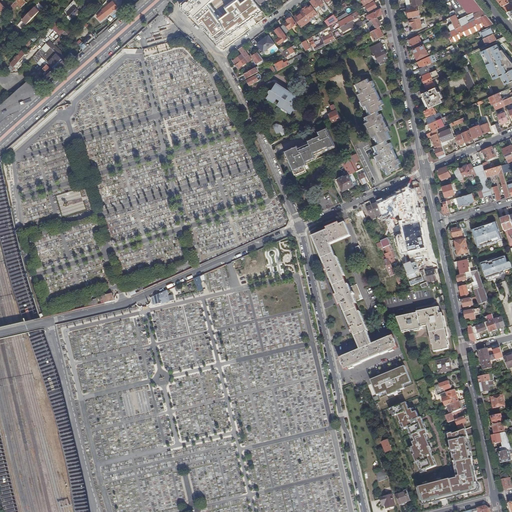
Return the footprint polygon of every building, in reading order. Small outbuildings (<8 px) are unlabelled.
[(79,6),(80,6),(76,2),(73,0),(64,10),(73,18),(81,8),(79,6)] [(90,0),(84,0),(80,6),(79,6),(81,8),(85,4),(86,4),(90,0)] [(321,0),(309,0),(310,0),(317,10),(321,7),(319,5),(323,3),(321,0)] [(498,0),(509,12),(511,10),(511,0),(511,1),(510,1),(510,2),(508,0),(498,0)] [(217,1),(205,11),(212,19),(208,22),(215,31),(221,25),(223,28),(229,24),(217,8),(220,5),(217,1)] [(367,13),(378,7),(375,1),(366,6),(369,10),(367,12),(367,13)] [(103,12),(106,16),(118,7),(113,2),(103,9),(103,12),(104,12),(103,12)] [(421,17),(418,5),(407,7),(409,17),(413,17),(413,19),(420,17),(421,17)] [(304,11),(310,20),(318,14),(312,6),(308,8),(307,7),(304,9),(303,10),(304,10),(304,11)] [(449,6),(446,7),(448,11),(451,17),(456,15),(456,14),(454,10),(452,11),(449,6)] [(35,7),(22,20),(27,24),(39,11),(35,7)] [(378,18),(383,15),(382,8),(368,16),(369,18),(371,21),(378,18)] [(304,11),(303,9),(301,9),(298,11),(298,12),(299,13),(294,17),(302,27),(311,21),(310,20),(304,11)] [(487,14),(483,10),(474,14),(473,13),(469,15),(469,16),(467,17),(466,16),(459,20),(461,26),(487,14)] [(233,21),(239,29),(252,19),(246,11),(233,21)] [(100,21),(106,16),(103,12),(97,17),(100,21)] [(494,23),(487,14),(461,26),(456,29),(451,31),(448,33),(452,43),(494,23)] [(329,26),(338,20),(337,18),(335,15),(325,21),(329,26)] [(341,27),(355,19),(355,18),(353,15),(348,18),(339,23),(341,27)] [(461,26),(459,20),(456,15),(451,17),(453,23),(456,29),(461,26)] [(288,21),(285,23),(290,30),(297,24),(292,17),(287,20),(288,21)] [(422,27),(420,17),(413,19),(410,20),(410,21),(410,23),(411,24),(412,24),(413,29),(422,27)] [(371,32),(380,27),(382,26),(378,18),(371,21),(367,23),(371,32)] [(357,29),(363,26),(361,22),(350,28),(352,32),(357,29)] [(276,31),(280,36),(280,37),(279,38),(277,40),(280,44),(288,38),(285,34),(289,31),(284,25),(280,28),(280,27),(276,31)] [(48,36),(54,30),(51,27),(45,34),(48,36)] [(376,41),(385,36),(380,27),(371,32),(376,41)] [(485,38),(494,34),(490,27),(482,31),(485,38)] [(70,36),(72,38),(75,34),(68,28),(65,31),(70,36)] [(72,38),(74,40),(84,31),(81,28),(75,34),(72,38)] [(59,47),(70,36),(65,31),(55,42),(59,47)] [(228,33),(219,39),(225,47),(233,42),(228,33)] [(325,38),(328,44),(336,40),(333,34),(325,38)] [(497,40),(494,34),(485,38),(484,39),(486,45),(497,40)] [(275,44),(269,35),(258,43),(263,52),(269,48),(275,44)] [(414,49),(423,44),(419,35),(409,40),(414,49)] [(511,51),(511,45),(504,36),(497,40),(486,45),(465,55),(470,66),(467,68),(469,72),(476,87),(480,85),(478,83),(509,68),(507,64),(504,57),(511,51)] [(27,47),(32,42),(29,39),(24,44),(27,47)] [(315,51),(324,47),(326,46),(323,41),(316,45),(314,41),(314,40),(313,39),(310,41),(315,51)] [(304,47),(307,51),(311,48),(306,40),(302,43),(303,44),(304,47)] [(67,64),(75,57),(75,56),(77,55),(74,52),(72,53),(71,53),(68,56),(63,54),(50,41),(48,44),(46,43),(42,48),(46,52),(51,47),(62,58),(67,64)] [(375,53),(384,49),(382,43),(371,47),(374,54),(375,53)] [(429,54),(424,44),(423,44),(414,49),(413,49),(417,59),(429,54)] [(295,45),(283,52),(285,57),(290,55),(294,53),(295,52),(293,49),(295,48),(297,47),(295,45)] [(250,56),(243,46),(239,49),(242,54),(248,62),(249,62),(251,61),(249,57),(250,56)] [(42,86),(67,64),(62,58),(51,47),(46,52),(42,57),(48,63),(49,63),(54,69),(45,77),(43,78),(42,80),(39,77),(46,70),(47,72),(51,68),(47,64),(46,65),(35,77),(42,86)] [(46,52),(42,48),(34,57),(33,58),(37,62),(40,60),(42,57),(46,52)] [(380,65),(390,61),(384,49),(375,53),(380,65)] [(27,53),(23,50),(16,58),(15,57),(14,58),(15,59),(11,64),(12,65),(8,69),(5,66),(3,68),(9,74),(15,67),(27,53)] [(265,62),(258,52),(252,56),(259,66),(259,65),(265,62)] [(248,62),(242,54),(233,61),(239,68),(248,62)] [(436,61),(433,54),(417,62),(418,63),(419,63),(421,68),(430,64),(436,61)] [(43,62),(46,65),(47,64),(48,63),(42,57),(40,60),(43,62)] [(284,68),(299,60),(297,57),(288,61),(284,63),(283,60),(275,64),(278,71),(284,68)] [(299,70),(307,66),(304,60),(296,64),(299,70)] [(430,64),(421,68),(419,69),(422,75),(429,71),(428,68),(432,66),(430,64)] [(244,74),(247,78),(258,72),(257,70),(260,68),(259,65),(259,66),(253,69),(244,74)] [(470,90),(476,87),(469,72),(466,73),(463,75),(470,90)] [(247,79),(250,85),(261,80),(260,78),(261,76),(260,74),(258,73),(247,79)] [(424,83),(425,83),(432,80),(433,79),(431,76),(430,73),(423,76),(424,78),(423,79),(423,80),(422,80),(423,83),(424,83)] [(505,73),(497,76),(501,83),(496,85),(498,88),(509,83),(505,73)] [(484,83),(487,90),(488,90),(491,97),(500,93),(498,88),(496,85),(501,83),(497,76),(493,78),(493,79),(484,83)] [(366,123),(369,128),(373,137),(376,136),(380,144),(376,146),(380,154),(377,155),(384,169),(386,168),(389,173),(400,167),(398,164),(401,163),(399,158),(397,156),(393,158),(392,154),(395,153),(393,149),(394,149),(393,147),(394,146),(392,142),(389,143),(387,140),(392,137),(389,131),(391,130),(390,125),(389,126),(384,128),(382,126),(387,123),(385,120),(386,120),(385,117),(385,116),(383,112),(380,114),(378,111),(383,108),(381,105),(384,104),(382,100),(381,100),(380,98),(376,100),(375,97),(379,96),(375,88),(374,85),(375,85),(373,81),(370,82),(368,79),(365,81),(361,82),(357,84),(361,94),(359,95),(362,101),(364,106),(367,105),(371,115),(367,117),(369,122),(366,123)] [(435,86),(432,80),(425,83),(425,84),(424,85),(425,87),(426,87),(427,88),(429,87),(430,88),(435,86)] [(277,83),(273,91),(278,84),(284,88),(283,90),(286,92),(287,90),(277,83)] [(282,108),(282,107),(291,113),(293,109),(294,110),(295,111),(296,111),(297,110),(298,109),(299,108),(299,107),(298,106),(297,105),(295,104),(299,99),(291,94),(292,92),(287,90),(286,92),(283,90),(284,88),(278,84),(273,91),(272,90),(271,91),(270,91),(270,92),(269,92),(270,93),(270,94),(271,95),(269,98),(275,102),(277,98),(281,100),(278,104),(278,105),(282,108)] [(433,106),(443,102),(442,98),(439,92),(437,87),(425,93),(423,93),(429,108),(433,106)] [(488,90),(487,90),(454,105),(457,111),(463,109),(469,106),(478,102),(481,101),(483,100),(489,97),(491,97),(488,90)] [(301,98),(292,92),(291,94),(299,99),(295,104),(297,105),(301,98)] [(500,93),(491,97),(489,97),(492,105),(493,104),(498,102),(503,100),(500,93)] [(274,103),(278,105),(278,104),(275,102),(269,98),(271,95),(270,94),(268,98),(274,103)] [(511,97),(511,96),(503,100),(504,105),(511,102),(511,97)] [(329,114),(330,117),(333,122),(341,118),(334,104),(332,106),(334,111),(329,114)] [(437,113),(433,106),(429,108),(424,110),(427,117),(437,113)] [(440,114),(439,112),(437,113),(427,117),(426,118),(429,124),(437,120),(435,116),(440,114)] [(505,112),(498,115),(501,124),(508,121),(505,112)] [(438,122),(437,120),(429,124),(431,128),(429,128),(430,132),(432,131),(436,129),(436,130),(440,128),(438,122)] [(482,139),(485,138),(483,133),(480,126),(478,121),(476,122),(477,126),(470,129),(473,138),(480,135),(482,139)] [(480,126),(483,133),(491,130),(488,123),(487,123),(487,121),(485,122),(485,124),(480,126)] [(494,134),(502,131),(501,128),(498,123),(491,126),(494,134)] [(309,140),(309,141),(310,143),(298,148),(297,146),(285,151),(296,174),(306,170),(304,166),(308,164),(307,161),(316,157),(315,154),(335,145),(327,128),(319,132),(320,135),(309,140)] [(431,136),(435,147),(440,146),(442,145),(436,130),(436,129),(432,131),(430,132),(426,134),(427,138),(431,136)] [(445,131),(439,133),(443,141),(454,137),(451,130),(446,132),(445,131)] [(461,134),(465,142),(468,141),(468,142),(470,141),(470,140),(473,139),(470,131),(467,132),(467,130),(465,131),(465,133),(463,134),(462,132),(461,133),(461,134)] [(459,144),(465,142),(461,134),(456,136),(459,144)] [(438,156),(445,154),(442,145),(440,146),(440,147),(435,149),(438,156)] [(511,145),(502,149),(508,162),(511,160),(511,152),(511,151),(511,150),(511,145)] [(497,156),(492,146),(482,151),(483,152),(485,157),(487,161),(487,160),(487,161),(488,160),(497,156)] [(351,159),(354,166),(360,162),(356,154),(350,157),(351,159)] [(350,159),(343,163),(345,166),(346,166),(351,174),(353,173),(356,171),(350,159)] [(354,166),(357,171),(363,168),(360,162),(354,166)] [(487,162),(483,164),(485,170),(494,167),(493,164),(489,166),(487,162)] [(485,170),(483,164),(474,167),(476,171),(484,190),(490,188),(489,185),(487,177),(485,170)] [(464,166),(460,168),(464,177),(472,174),(468,165),(464,166)] [(503,170),(501,165),(494,167),(485,170),(487,177),(499,173),(503,186),(506,197),(505,198),(510,196),(506,184),(506,183),(503,170)] [(451,176),(447,166),(438,170),(442,180),(451,176)] [(460,168),(460,167),(454,170),(457,177),(458,179),(459,181),(465,179),(464,177),(460,168)] [(357,171),(366,191),(370,190),(367,183),(370,181),(363,168),(357,171)] [(353,173),(351,174),(338,180),(343,191),(358,184),(353,173)] [(421,181),(412,183),(415,196),(424,194),(421,181)] [(489,185),(490,188),(493,187),(495,193),(497,201),(501,199),(496,183),(489,185)] [(455,194),(452,184),(443,187),(446,197),(455,194)] [(483,190),(482,190),(483,196),(495,193),(493,187),(490,188),(484,190),(483,190)] [(474,202),(472,193),(471,193),(457,198),(460,207),(474,202)] [(164,200),(157,200),(157,219),(171,218),(171,207),(164,208),(164,200)] [(382,213),(378,204),(372,206),(377,218),(380,216),(379,214),(382,213)] [(511,235),(511,221),(510,216),(500,219),(504,231),(508,230),(509,235),(510,236),(511,235)] [(496,222),(491,223),(497,239),(501,238),(496,222)] [(312,237),(326,268),(327,271),(337,294),(335,295),(339,306),(342,305),(352,329),(353,332),(361,349),(358,351),(358,350),(355,351),(355,352),(340,358),(345,370),(362,363),(381,354),(381,355),(398,347),(393,336),(378,342),(378,341),(375,342),(375,343),(373,344),(365,325),(366,325),(361,314),(360,315),(355,302),(363,299),(357,284),(349,287),(341,271),(342,270),(338,260),(337,260),(330,244),(351,236),(345,223),(340,225),(339,223),(327,228),(327,230),(312,237)] [(497,239),(491,223),(489,224),(489,225),(490,229),(483,231),(488,244),(497,241),(496,239),(497,239)] [(415,241),(427,238),(424,224),(412,226),(415,241)] [(481,232),(480,228),(480,227),(472,229),(477,245),(486,243),(486,245),(488,244),(483,231),(481,232)] [(455,237),(456,240),(462,239),(461,236),(463,235),(461,229),(458,230),(457,228),(452,229),(453,238),(455,237)] [(389,238),(381,241),(381,242),(384,248),(385,248),(389,246),(395,260),(396,259),(393,252),(393,250),(391,245),(389,240),(389,238)] [(466,242),(465,240),(456,242),(458,255),(468,253),(468,251),(468,250),(466,244),(467,244),(466,242)] [(420,267),(435,263),(430,245),(418,248),(420,256),(418,256),(420,267)] [(389,246),(385,248),(387,253),(385,254),(387,259),(386,260),(384,261),(391,277),(395,275),(397,279),(399,285),(401,284),(396,270),(394,269),(393,269),(390,263),(396,261),(395,260),(389,246)] [(505,256),(503,257),(505,263),(508,270),(511,268),(510,262),(507,263),(505,256)] [(505,263),(503,257),(494,260),(496,266),(505,263)] [(459,262),(461,275),(470,272),(468,260),(459,262)] [(496,266),(494,260),(489,261),(488,260),(481,262),(484,271),(496,266)] [(508,270),(505,263),(496,266),(484,271),(486,279),(492,277),(491,275),(494,274),(494,276),(504,273),(504,271),(508,270)] [(420,271),(423,278),(424,281),(429,279),(427,275),(426,272),(425,269),(420,271)] [(437,280),(434,270),(426,272),(427,275),(429,275),(430,282),(434,281),(435,281),(437,280)] [(461,275),(457,276),(459,282),(468,279),(467,277),(472,275),(475,274),(478,285),(473,287),(476,297),(477,299),(477,300),(487,296),(479,273),(478,270),(475,271),(470,272),(461,275)] [(206,281),(205,274),(196,278),(197,283),(202,282),(206,281)] [(197,283),(196,278),(194,279),(197,291),(201,290),(204,289),(202,282),(197,283)] [(423,278),(410,283),(411,287),(416,285),(425,281),(424,281),(423,278)] [(467,285),(460,287),(462,296),(469,294),(467,285)] [(170,301),(168,291),(154,297),(156,305),(162,304),(162,305),(165,304),(165,302),(170,301)] [(104,304),(115,301),(112,294),(101,297),(102,300),(102,301),(103,302),(104,304)] [(477,299),(476,297),(462,300),(464,307),(473,305),(472,300),(477,299)] [(434,352),(449,349),(446,333),(447,332),(443,313),(439,314),(438,307),(417,312),(417,313),(397,317),(397,318),(402,331),(409,330),(409,331),(423,329),(422,327),(421,327),(421,326),(428,324),(432,345),(433,345),(434,351),(434,352)] [(474,310),(465,311),(467,319),(471,318),(472,320),(476,319),(475,315),(482,314),(480,308),(474,309),(474,310)] [(506,326),(501,314),(497,315),(498,319),(495,320),(498,329),(506,326)] [(483,318),(484,319),(485,323),(485,324),(486,323),(489,330),(490,332),(498,329),(495,320),(494,318),(493,315),(483,318)] [(485,323),(472,327),(475,334),(487,330),(485,324),(485,323)] [(472,326),(468,327),(471,340),(474,342),(477,341),(475,334),(472,327),(472,326)] [(493,350),(492,347),(479,351),(481,358),(495,355),(493,350)] [(504,357),(500,348),(493,350),(495,355),(496,359),(497,362),(498,365),(501,364),(500,361),(504,359),(504,357)] [(495,355),(481,358),(484,370),(492,368),(490,360),(496,359),(495,355)] [(452,371),(450,358),(437,361),(439,373),(452,371)] [(406,367),(373,381),(379,396),(389,392),(390,395),(405,389),(404,385),(412,382),(406,367)] [(493,374),(479,377),(481,383),(493,380),(494,380),(493,374)] [(493,380),(481,383),(483,392),(490,391),(490,388),(494,387),(493,380)] [(439,385),(434,386),(435,389),(437,395),(438,396),(446,393),(445,390),(451,388),(449,381),(440,384),(441,387),(440,388),(439,385)] [(443,398),(446,406),(448,405),(459,401),(455,389),(447,392),(448,396),(443,398)] [(505,406),(503,395),(492,397),(494,408),(505,406)] [(459,401),(448,405),(451,414),(460,410),(462,409),(461,405),(462,405),(461,401),(459,401)] [(422,473),(439,467),(430,448),(431,447),(426,435),(428,435),(422,418),(419,419),(417,412),(414,413),(412,408),(411,409),(408,402),(391,409),(394,418),(397,417),(403,431),(408,429),(415,446),(411,448),(422,473)] [(460,410),(451,414),(446,416),(449,423),(456,420),(459,418),(457,413),(461,412),(460,410)] [(492,417),(494,425),(503,423),(501,414),(492,417)] [(459,418),(456,420),(459,429),(460,428),(461,431),(466,429),(463,423),(467,421),(464,416),(459,418)] [(503,423),(494,425),(495,433),(505,431),(503,423)] [(467,430),(450,436),(457,477),(419,487),(423,504),(426,506),(480,492),(481,490),(467,430)] [(506,432),(492,435),(494,444),(502,442),(503,442),(505,447),(503,447),(495,449),(496,453),(499,452),(511,449),(506,432)] [(392,450),(388,440),(384,442),(383,440),(382,441),(382,442),(386,452),(392,450)] [(511,461),(511,449),(499,452),(501,462),(511,460),(511,462),(511,461)] [(386,479),(383,470),(376,473),(379,482),(386,479)] [(509,477),(501,479),(503,487),(507,489),(511,488),(511,480),(511,477),(509,477)] [(396,495),(399,504),(405,502),(410,500),(407,491),(396,495)] [(380,498),(382,504),(385,503),(385,505),(386,509),(395,506),(392,495),(380,498)]
